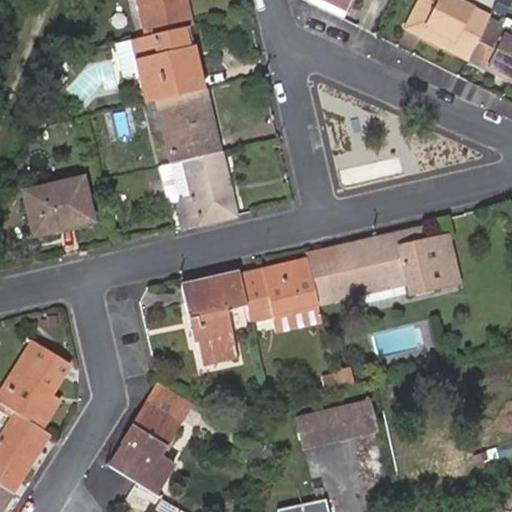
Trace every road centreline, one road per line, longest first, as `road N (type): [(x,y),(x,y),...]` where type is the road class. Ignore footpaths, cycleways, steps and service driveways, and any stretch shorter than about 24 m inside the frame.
road 1 (residential): [(82,278),(111,395),(40,511)]
road 2 (residential): [(327,218),(82,278)]
road 3 (residential): [(511,139),(285,41)]
road 4 (residential): [(511,173),(327,218)]
road 5 (residential): [(327,218),(285,41)]
